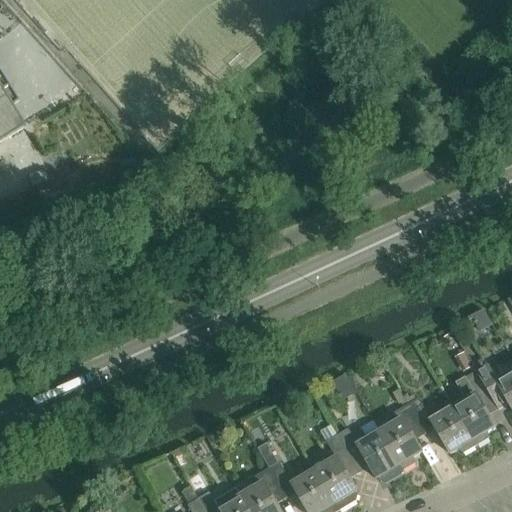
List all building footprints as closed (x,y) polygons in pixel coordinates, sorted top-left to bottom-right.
[(0,143),(23,129),(10,107),(18,102),(0,72),(0,143)] [(45,170),(26,177),(30,189),(49,182),(45,170)] [(486,367),(475,374),(498,411),(508,405),(511,410),(511,374),(496,384),(486,367)] [(498,411),(475,374),(465,380),(475,397),(453,410),(475,448),(489,440),(488,433),(495,429),(488,417),(498,411)] [(475,448),(453,410),(431,423),(418,400),(407,407),(424,436),(435,430),(450,456),(458,451),(463,455),(475,448)] [(388,418),(390,423),(379,430),(381,434),(380,435),(402,473),(415,465),(413,459),(421,454),(414,442),(424,436),(407,407),(388,418)] [(361,431),(351,437),(348,431),(337,438),(359,475),(370,468),(377,480),(384,476),(390,480),(402,473),(380,435),(379,435),(376,431),(366,438),(361,431)] [(279,464),(277,466),(260,437),(251,442),(264,464),(286,500),(296,494),(307,511),(336,511),(314,474),(293,487),(279,464)] [(337,461),(314,474),(336,511),(339,511),(355,503),(357,497),(355,493),(356,493),(349,481),(359,475),(337,438),(327,444),(337,461)] [(262,466),(266,472),(249,482),(254,491),(241,499),(248,511),(279,511),(276,506),(286,500),(264,464),(262,466)] [(209,495),(204,498),(194,482),(189,485),(191,488),(190,489),(204,511),(248,511),(241,499),(219,511),(209,495)] [(188,507),(190,511),(204,511),(190,489),(181,494),(189,507),(188,507)]
